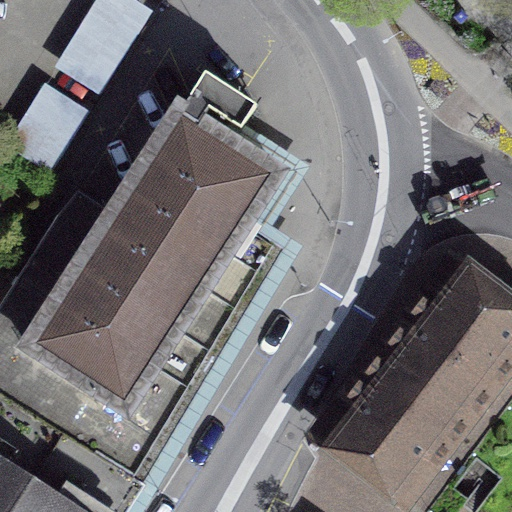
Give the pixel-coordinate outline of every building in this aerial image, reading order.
[(94,0),(56,63),(103,91),(155,5),(147,0),(94,0)] [(256,108),(206,75),(113,220),(80,199),(62,222),(23,279),(0,262),(0,396),(135,482),(270,254),(238,235),(273,176),(230,148),(256,108)] [(57,165),(90,103),(49,81),(16,143),(57,165)] [(511,355),(511,312),(457,270),(328,438),(403,496),(511,355)] [(0,511),(115,511),(135,482),(0,396),(0,511)]
